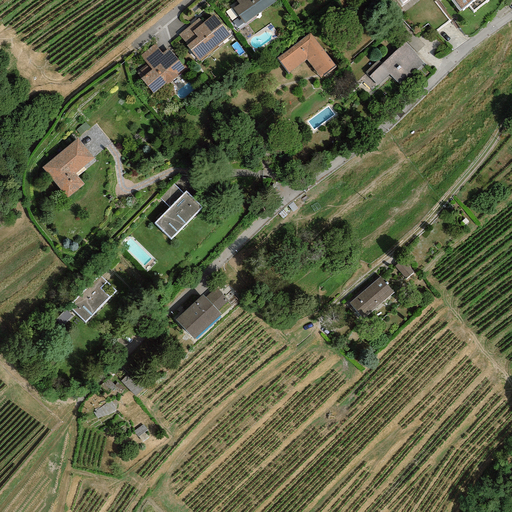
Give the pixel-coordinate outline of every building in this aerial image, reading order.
[(244,24),(276,1),(275,0),(235,0),(239,4),(233,8),(244,24)] [(473,11),(487,1),(486,0),(451,0),(459,11),(468,4),(473,11)] [(199,62),(230,35),(213,15),(203,23),(198,18),(178,35),(186,45),(185,46),(199,62)] [(310,32),(277,58),(288,73),(306,59),(321,78),(336,66),(310,32)] [(424,63),(404,42),(382,64),(378,60),(365,72),(378,85),(389,74),(400,86),(424,63)] [(177,74),(184,68),(168,48),(162,53),(155,44),(139,56),(146,64),(136,73),(153,94),(165,83),(167,85),(179,76),(177,74)] [(84,184),(75,174),(94,158),(77,138),(42,168),(68,197),(84,184)] [(169,208),(183,194),(173,184),(159,198),(169,208)] [(202,207),(186,191),(183,194),(169,208),(154,223),(170,239),(202,207)] [(406,279),(413,272),(402,260),(394,266),(406,279)] [(68,306),(85,323),(117,292),(100,275),(68,306)] [(363,319),(394,293),(380,277),(349,303),(363,319)] [(205,298),(217,311),(228,301),(216,288),(205,298)] [(176,320),(194,339),(220,314),(217,311),(205,298),(202,295),(176,320)] [(62,326),(72,316),(66,310),(56,321),(62,326)]
